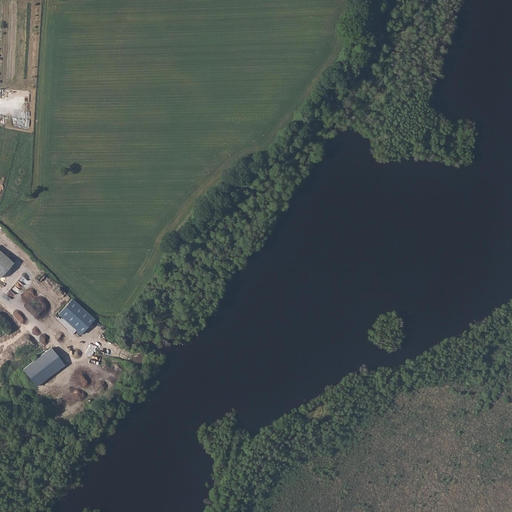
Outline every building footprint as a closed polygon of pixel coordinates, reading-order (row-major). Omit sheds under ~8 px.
[(0,250),(0,275),(1,277),(14,262),(0,250)] [(16,280),(11,291),(19,294),(23,283),(16,280)] [(95,319),(75,299),(61,314),(82,334),(96,320),(95,319)] [(20,303),(10,307),(13,316),(23,313),(20,303)] [(52,348),(23,369),(36,386),(65,365),(52,348)]
